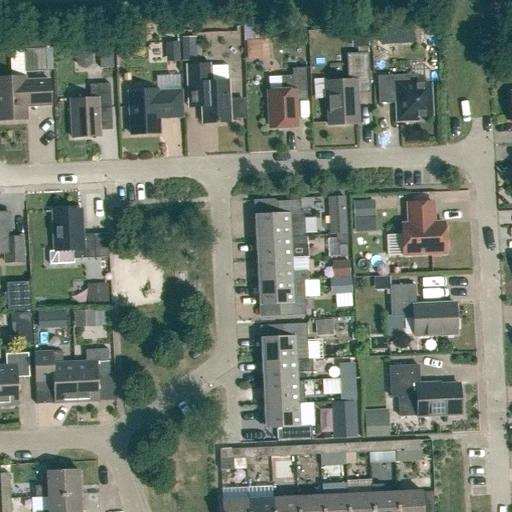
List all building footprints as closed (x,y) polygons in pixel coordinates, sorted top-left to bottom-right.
[(357,32),(358,46),(367,45),(366,32),(357,32)] [(259,41),(247,42),(248,59),(254,60),(254,52),(260,52),(259,41)] [(25,73),(46,72),(45,51),(24,52),(25,73)] [(101,68),(113,67),(112,51),(100,51),(101,68)] [(328,125),(358,124),(356,84),(370,83),(368,53),(347,54),(348,81),(326,82),(328,125)] [(231,122),(231,118),(244,118),(243,100),(230,100),(229,82),(210,83),(210,65),(187,66),(188,90),(188,108),(201,107),(202,124),(231,122)] [(269,92),(270,128),(296,127),(295,101),(306,100),(305,69),(292,69),(292,77),(281,78),(282,92),(269,92)] [(415,86),(415,75),(377,76),(379,104),(400,103),(401,122),(417,121),(416,116),(431,115),(430,85),(415,86)] [(25,81),(25,77),(0,78),(0,120),(27,120),(26,107),(51,106),(49,80),(25,81)] [(72,138),(100,136),(99,109),(111,108),(110,84),(90,85),(91,99),(70,100),(72,138)] [(157,93),(157,90),(129,92),(131,135),(159,133),(158,118),(182,117),(180,91),(157,93)] [(369,198),(348,199),(350,231),(371,230),(369,198)] [(275,214),(254,215),(255,239),(306,236),(302,236),(300,201),(274,202),(275,214)] [(433,223),(433,203),(407,204),(408,224),(402,225),(404,255),(444,253),(443,223),(433,223)] [(82,235),(81,210),(53,211),(55,251),(49,251),(49,265),(74,264),(73,259),(96,258),(95,234),(82,235)] [(10,237),(9,213),(0,213),(0,252),(3,252),(4,261),(23,260),(22,237),(10,237)] [(346,234),(345,216),(330,217),(331,235),(333,235),(336,235),(343,234),(346,234)] [(345,256),(343,234),(336,235),(333,235),(334,243),(336,243),(337,256),(345,256)] [(291,245),(307,244),(306,236),(255,239),(256,260),(291,259),(291,245)] [(257,282),(304,280),(308,279),(308,271),(292,272),(291,259),(256,260),(257,282)] [(331,278),(347,278),(346,260),(330,261),(331,278)] [(349,278),(347,278),(331,278),(331,295),(350,294),(349,278)] [(304,280),(257,282),(258,306),(279,305),(280,317),(306,316),(304,280)] [(29,308),(28,282),(8,284),(9,310),(29,308)] [(108,303),(108,284),(87,285),(87,304),(108,303)] [(414,336),(456,334),(455,304),(415,306),(414,285),(390,286),(391,317),(413,316),(414,336)] [(33,325),(61,326),(61,309),(33,308),(33,325)] [(73,311),(73,323),(93,322),(93,310),(73,311)] [(10,343),(28,343),(27,313),(9,314),(10,343)] [(316,337),(333,336),(332,320),(315,321),(316,337)] [(261,362),(308,360),(306,324),(280,325),(281,337),(260,338),(261,362)] [(74,363),(76,403),(98,401),(97,374),(109,373),(108,349),(85,350),(86,362),(74,363)] [(54,404),(76,403),(74,363),(62,363),(62,352),(39,353),(34,353),(35,377),(40,377),(52,376),(54,404)] [(0,366),(0,406),(19,405),(17,378),(29,377),(28,353),(5,355),(6,366),(0,366)] [(262,384),(297,382),(297,371),(307,371),(312,365),(312,359),(308,360),(261,362),(262,384)] [(338,380),(350,379),(349,365),(338,365),(338,380)] [(419,386),(418,366),(389,367),(391,397),(416,396),(417,416),(460,414),(458,384),(419,386)] [(350,379),(338,380),(339,393),(351,392),(350,379)] [(263,405),(298,403),(304,403),(303,381),(297,382),(262,384),(263,405)] [(332,402),(334,439),(356,438),(355,400),(332,402)] [(300,427),(298,403),(263,405),(264,429),(277,428),(278,440),(312,439),(311,426),(300,427)] [(362,436),(385,435),(385,409),(361,410),(362,436)] [(399,451),(418,450),(417,440),(398,441),(399,451)] [(374,452),(394,451),(393,441),(373,442),(374,452)] [(344,444),(344,453),(364,452),(364,443),(344,444)] [(319,454),(344,453),(344,444),(319,445),(319,454)] [(299,455),(319,454),(319,445),(299,446),(299,455)] [(269,447),(270,457),(290,456),(289,446),(269,447)] [(250,458),(270,457),(269,447),(249,448),(250,458)] [(219,470),(232,469),(232,459),(240,458),(240,449),(218,450),(219,470)] [(47,497),(79,495),(78,470),(45,472),(46,486),(32,487),(32,498),(47,497)] [(0,492),(9,492),(8,473),(0,473),(0,492)] [(396,511),(395,492),(382,493),(382,485),(370,486),(371,494),(371,511),(396,511)] [(395,492),(396,511),(432,511),(432,492),(420,492),(420,491),(395,492)] [(346,511),(371,511),(371,494),(346,495),(346,511)] [(33,511),(79,511),(79,495),(47,497),(47,510),(34,511),(33,511)] [(321,511),(346,511),(346,495),(321,496),(321,511)] [(297,511),(321,511),(321,496),(296,497),(297,511)] [(272,511),(297,511),(296,497),(272,498),(272,511)] [(0,511),(10,511),(9,498),(0,499),(0,511)] [(247,511),(272,511),(272,498),(247,500),(247,511)] [(221,511),(247,511),(247,500),(221,501),(221,511)]
